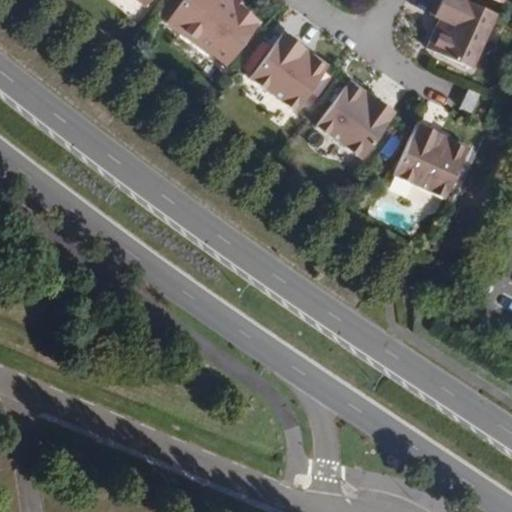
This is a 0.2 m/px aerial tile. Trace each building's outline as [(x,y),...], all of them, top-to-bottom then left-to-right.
[(182,0),(167,21),(225,65),(258,22),(241,9),(230,1),(229,0),(182,0)] [(241,9),(245,4),(240,0),(231,0),(230,1),(241,9)] [(492,11),(467,0),(435,0),(430,11),(440,16),(444,18),(440,27),(435,25),(426,46),(467,64),(492,11)] [(440,16),(435,25),(440,27),(444,18),(440,16)] [(303,47),(283,32),(250,79),(296,111),(328,65),(314,55),(311,59),(300,51),(303,47)] [(311,59),(314,55),(303,47),(300,51),(311,59)] [(364,91),(350,81),(334,104),(318,126),(364,158),(394,112),(375,98),(372,102),(362,94),(364,91)] [(372,102),(375,98),(364,91),(362,94),(372,102)] [(481,95),(468,91),(461,108),(473,113),(481,95)] [(440,134),(417,124),(396,174),(447,195),(468,147),(452,139),(450,143),(438,138),(440,134)] [(450,143),(452,139),(440,134),(438,138),(450,143)]
